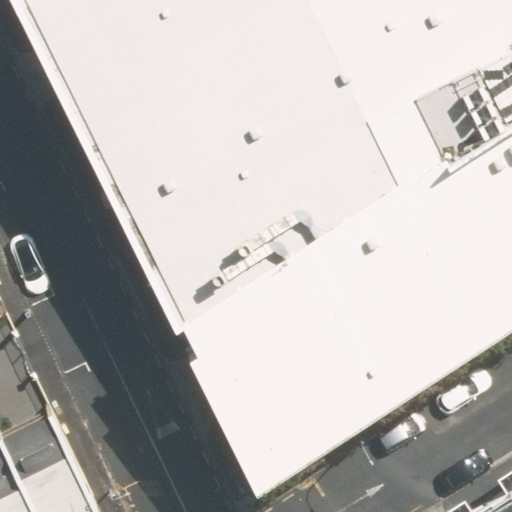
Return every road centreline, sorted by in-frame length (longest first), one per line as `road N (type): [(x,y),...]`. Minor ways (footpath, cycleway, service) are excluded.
road 1 (residential): [(181,511),(0,153)]
road 2 (residential): [(315,511),(511,383)]
